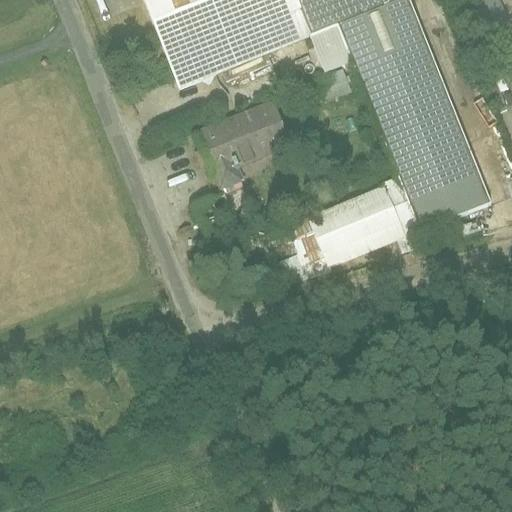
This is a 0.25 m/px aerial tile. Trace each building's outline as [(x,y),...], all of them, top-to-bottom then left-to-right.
[(502,213),(412,0),(143,0),(182,94),(336,34),(428,236),(502,213)] [(499,0),(486,0),(475,3),(487,49),(511,42),(499,0)] [(511,58),(501,64),(511,88),(511,58)] [(343,71),(307,86),(316,110),(352,95),(343,71)] [(276,104),(203,133),(226,190),(246,182),(241,170),(294,148),(276,104)] [(402,184),(315,219),(321,234),(295,245),(299,256),(278,265),(288,288),(422,234),(402,184)]
